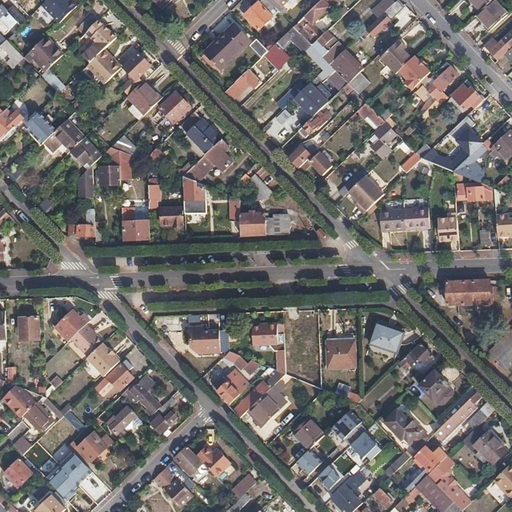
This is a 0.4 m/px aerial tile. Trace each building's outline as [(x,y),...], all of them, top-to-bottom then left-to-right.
[(48,0),(42,7),(59,24),(77,7),(69,0),(48,0)] [(155,0),(163,8),(172,0),(155,0)] [(273,16),(270,12),(275,7),(268,0),(261,0),(260,2),(259,1),(245,15),(260,29),(273,16)] [(277,8),(285,0),(268,0),(275,7),(277,8)] [(321,0),(294,26),(312,45),(325,33),(314,22),(330,7),(332,8),(340,0),(321,0)] [(385,13),(396,3),(393,0),(384,0),(378,6),(385,13)] [(472,0),(480,9),(476,13),(490,28),(507,12),(496,0),(472,0)] [(392,20),(405,8),(398,1),(396,3),(385,13),(392,20)] [(19,22),(3,7),(0,9),(0,27),(6,34),(10,29),(14,33),(24,24),(20,21),(19,22)] [(392,20),(385,13),(367,30),(374,37),(384,28),(386,31),(390,26),(388,24),(392,20)] [(86,33),(99,21),(93,15),(80,27),(86,33)] [(338,39),(350,29),(341,19),(330,29),(338,39)] [(27,55),(47,36),(34,23),(14,42),(27,55)] [(206,52),(222,68),(250,41),(234,24),(220,37),(218,35),(213,40),(215,43),(206,52)] [(90,63),(104,50),(107,48),(117,37),(105,25),(92,38),(96,42),(82,55),(90,63)] [(312,45),(294,26),(279,41),(283,45),(292,37),(307,52),(322,67),(331,75),(336,70),(331,64),(312,45)] [(511,30),(499,43),(493,37),(485,44),(499,59),(506,52),(511,46),(511,30)] [(346,50),(327,31),(325,33),(312,45),(331,64),(346,50)] [(64,55),(47,37),(29,54),(31,56),(44,70),(42,72),(44,73),(45,73),(64,55)] [(395,40),(387,47),(390,50),(401,40),(398,37),(395,40)] [(269,50),(257,38),(250,44),(262,57),(263,56),(269,50)] [(0,54),(12,44),(8,39),(0,46),(0,54)] [(407,47),(401,40),(390,50),(381,57),(397,74),(400,71),(413,58),(404,49),(407,47)] [(283,45),(279,41),(269,50),(263,56),(273,67),(275,69),(291,54),(283,45)] [(25,57),(15,47),(8,54),(18,64),(25,57)] [(118,59),(107,48),(104,50),(115,62),(118,59)] [(106,83),(124,65),(118,59),(115,62),(104,50),(90,63),(89,65),(106,83)] [(351,62),(354,59),(346,50),(331,64),(336,70),(338,71),(340,69),(348,78),(346,80),(349,83),(361,72),(351,62)] [(152,66),(140,53),(124,68),(137,81),(152,66)] [(273,67),(263,56),(262,57),(250,69),(249,70),(259,81),(273,67)] [(406,83),(412,90),(416,86),(427,76),(431,72),(425,66),(428,64),(422,58),(420,60),(416,56),(413,58),(400,71),(408,80),(406,83)] [(443,90),(460,74),(448,62),(446,63),(430,79),(427,82),(419,89),(418,90),(420,93),(421,96),(426,101),(428,100),(425,105),(422,112),(425,116),(424,117),(426,118),(449,97),(443,90)] [(261,88),(277,72),(275,69),(273,67),(259,81),(256,83),(261,88)] [(251,83),(243,75),(225,92),(233,100),(251,83)] [(61,85),(52,76),(50,78),(48,81),(57,90),(59,87),(61,85)] [(427,76),(416,86),(419,89),(427,82),(430,79),(427,76)] [(132,78),(122,88),(129,95),(138,84),(132,78)] [(163,98),(146,80),(136,88),(130,95),(147,113),(154,106),(163,98)] [(484,98),(467,81),(453,94),(466,109),(472,104),(475,107),(484,98)] [(330,102),(312,83),(303,91),(300,94),(295,98),(314,117),(320,111),(330,102)] [(295,98),(300,94),(303,91),(297,84),(277,103),(283,110),(295,98)] [(170,118),(175,123),(191,107),(177,93),(161,109),(165,114),(164,115),(169,120),(170,118)] [(485,121),(497,111),(484,98),(475,107),(481,114),(479,115),(485,121)] [(386,121),(367,101),(361,108),(359,110),(366,117),(369,115),(380,126),(382,124),(386,121)] [(82,116),(87,111),(83,106),(77,111),(82,116)] [(4,112),(0,115),(0,139),(2,141),(25,118),(18,111),(14,115),(7,109),(4,112)] [(320,128),(329,120),(328,119),(332,115),(328,111),(324,115),(320,111),(314,117),(313,117),(300,130),(307,137),(318,126),(320,128)] [(57,130),(41,113),(40,112),(25,126),(42,144),(44,142),(57,130)] [(222,140),(223,140),(203,120),(202,120),(194,112),(187,120),(207,140),(200,146),(207,155),(222,140)] [(493,121),(497,126),(507,117),(503,112),(493,121)] [(380,126),(369,115),(366,117),(375,127),(370,132),(372,134),(380,126)] [(398,122),(391,115),(386,121),(393,128),(398,122)] [(85,138),(68,120),(57,130),(44,142),(52,150),(62,141),(70,150),(78,143),(79,144),(85,138)] [(393,128),(386,121),(382,124),(383,125),(376,132),(380,137),(376,141),(372,144),(385,158),(393,150),(387,144),(398,133),(393,128)] [(498,149),(506,158),(511,152),(511,131),(502,139),(496,145),(495,145),(493,147),(495,148),(496,150),(498,149)] [(376,141),(380,137),(376,132),(371,136),(376,141)] [(102,156),(85,138),(79,144),(80,145),(73,152),(86,166),(89,163),(92,166),(94,164),(102,156)] [(236,163),(228,155),(233,151),(222,140),(207,155),(194,167),(188,172),(184,176),(195,180),(197,181),(198,181),(211,169),(211,168),(213,165),(216,168),(218,165),(225,173),(236,163)] [(323,149),(329,142),(327,140),(320,146),(323,149)] [(399,145),(406,153),(411,149),(404,141),(399,145)] [(313,150),(306,143),(302,146),(310,154),(313,150)] [(476,161),(489,149),(483,143),(471,156),(476,161)] [(310,154),(302,146),(290,158),(298,166),(310,154)] [(112,147),(108,150),(110,150),(110,167),(96,167),(97,186),(122,185),(122,179),(121,151),(112,147)] [(158,163),(165,155),(157,148),(157,149),(150,157),(158,163)] [(131,179),(131,155),(128,154),(121,151),(122,179),(131,179)] [(455,163),(430,152),(423,158),(438,165),(454,171),(461,165),(471,156),(467,151),(455,163)] [(334,165),(320,152),(310,160),(308,158),(298,167),(304,172),(312,164),(324,175),(334,165)] [(418,154),(401,164),(406,172),(422,163),(418,154)] [(471,156),(461,165),(468,168),(476,161),(471,156)] [(188,172),(194,167),(190,163),(183,170),(188,172)] [(94,167),(94,164),(92,166),(87,170),(76,182),(83,189),(87,193),(88,194),(94,194),(94,186),(94,167)] [(481,181),(483,175),(468,168),(461,165),(454,171),(458,173),(462,174),(467,176),(480,181),(481,181)] [(184,176),(188,172),(183,170),(175,166),(172,171),(179,174),(184,176)] [(339,168),(327,177),(334,185),(346,176),(339,168)] [(364,178),(369,173),(364,168),(340,191),(344,197),(347,194),(364,178)] [(180,185),(179,174),(172,171),(166,169),(167,183),(167,186),(180,185)] [(244,181),(250,177),(246,173),(241,179),(244,181)] [(256,174),(245,183),(263,202),(264,203),(274,193),(256,174)] [(504,186),(511,180),(507,175),(498,183),(499,184),(504,186)] [(208,212),(207,188),(204,189),(203,186),(198,186),(197,181),(195,180),(184,176),(185,203),(185,213),(208,212)] [(382,197),(364,178),(347,194),(358,206),(355,209),(362,216),(365,213),(368,210),(382,197)] [(160,201),(160,186),(158,186),(158,179),(149,179),(150,208),(158,208),(157,201),(160,201)] [(461,185),(462,201),(472,201),(472,202),(487,202),(487,189),(484,189),(484,188),(484,186),(484,185),(461,185)] [(241,208),(240,199),(229,194),(230,215),(241,215),(241,208)] [(43,213),(53,203),(48,198),(38,207),(43,213)] [(95,224),(95,210),(95,209),(93,209),(93,206),(89,206),(88,209),(88,224),(70,224),(70,236),(78,240),(79,240),(79,236),(96,236),(95,224)] [(183,227),(182,208),(161,209),(162,224),(174,224),(174,227),(183,227)] [(432,215),(432,208),(384,209),(384,230),(433,228),(432,215)] [(266,234),(266,219),(266,214),(257,214),(257,211),(250,211),(250,214),(241,215),(241,227),(241,236),(260,235),(266,234)] [(290,233),(289,214),(274,214),(273,219),(266,219),(266,234),(290,233)] [(511,235),(511,219),(509,220),(509,216),(498,216),(499,236),(510,235),(511,235)] [(460,240),(459,218),(441,218),(440,226),(437,226),(438,234),(441,234),(441,240),(460,240)] [(151,236),(151,221),(123,222),(124,240),(151,240),(151,236)] [(95,224),(96,236),(96,243),(103,242),(103,230),(104,230),(104,223),(95,224)] [(339,261),(348,249),(321,229),(317,233),(313,230),(308,237),(339,261)] [(490,230),(481,231),(482,248),(491,247),(490,230)] [(491,309),(492,297),(499,297),(498,286),(491,286),(490,280),(458,281),(447,281),(448,305),(454,305),(454,307),(462,307),(462,313),(478,312),(478,304),(482,304),(482,309),(491,309)] [(89,325),(92,321),(85,314),(83,315),(82,317),(78,314),(74,310),(57,326),(71,342),(73,339),(89,325)] [(0,337),(8,338),(8,315),(0,315),(0,337)] [(39,316),(21,317),(22,339),(40,338),(39,316)] [(376,322),(370,342),(397,351),(404,331),(376,322)] [(253,328),(255,344),(273,344),(280,344),(279,333),(279,324),(269,324),(269,327),(262,327),(253,328)] [(99,339),(94,334),(96,332),(89,325),(73,339),(90,357),(104,344),(99,339)] [(231,351),(231,329),(205,330),(204,325),(191,325),(192,346),(205,346),(208,351),(231,351)] [(511,329),(489,351),(507,370),(511,364),(511,329)] [(286,332),(279,333),(280,344),(273,344),(273,345),(276,350),(278,349),(287,349),(286,341),(286,332)] [(358,366),(357,343),(356,339),(329,340),(329,367),(358,366)] [(315,355),(315,345),(302,345),(302,341),(295,341),(291,345),(292,358),(302,358),(302,372),(316,372),(315,355)] [(435,357),(421,343),(401,362),(403,365),(409,360),(413,365),(421,357),(428,364),(435,357)] [(111,351),(104,344),(90,357),(108,374),(122,361),(115,355),(111,351)] [(288,367),(287,349),(278,349),(278,368),(288,367)] [(257,379),(270,367),(252,360),(249,363),(243,356),(241,355),(231,351),(223,359),(231,367),(236,363),(243,370),(245,368),(257,379)] [(405,372),(413,365),(409,360),(403,365),(401,367),(405,372)] [(135,378),(129,372),(134,367),(129,362),(125,366),(124,365),(110,379),(121,390),(135,378)] [(417,381),(424,375),(425,373),(421,369),(413,377),(417,381)] [(273,388),(288,374),(279,370),(268,382),(273,388)] [(232,404),(250,387),(241,377),(243,375),(240,371),(238,372),(238,374),(234,377),(232,374),(217,389),(232,404)] [(446,403),(454,395),(454,389),(436,372),(424,383),(441,402),(446,403)] [(267,422),(288,402),(277,390),(287,381),(292,376),(288,374),(273,388),(251,409),(256,415),(263,423),(267,422)] [(52,384),(59,389),(64,381),(57,376),(52,384)] [(302,388),(308,382),(292,376),(287,381),(302,388)] [(48,397),(47,377),(39,378),(40,394),(48,397)] [(251,409),(273,388),(268,382),(268,381),(265,381),(235,410),(242,417),(251,409)] [(161,404),(140,383),(132,391),(130,388),(124,394),(123,394),(128,399),(135,393),(153,412),(161,404)] [(56,417),(33,394),(31,396),(22,387),(14,395),(20,401),(17,404),(27,414),(26,415),(41,430),(48,424),(50,427),(57,421),(54,419),(56,417)] [(306,409),(326,389),(321,388),(316,390),(309,397),(303,391),(296,398),(306,409)] [(117,401),(123,394),(124,394),(121,390),(113,397),(117,401)] [(456,428),(478,407),(475,404),(484,395),(479,390),(448,420),(456,428)] [(359,403),(366,396),(353,392),(349,399),(359,403)] [(112,414),(128,399),(123,394),(117,401),(108,410),(112,414)] [(66,416),(48,397),(44,401),(62,419),(66,416)] [(165,414),(177,403),(171,398),(160,409),(165,414)] [(480,425),(497,409),(489,401),(464,426),(471,434),(480,425)] [(126,428),(139,415),(129,406),(118,416),(117,415),(109,423),(119,434),(126,428)] [(247,423),(256,415),(251,409),(242,417),(247,423)] [(161,434),(179,417),(173,410),(165,419),(158,411),(148,421),(153,426),(161,433),(161,434)] [(399,410),(387,422),(397,432),(399,431),(416,449),(429,436),(422,429),(420,431),(399,410)] [(344,440),(362,422),(350,411),(347,415),(333,428),(344,440)] [(376,420),(369,413),(365,417),(372,424),(376,420)] [(0,429),(2,431),(9,425),(0,415),(0,429)] [(144,424),(144,420),(139,415),(126,428),(129,432),(136,424),(138,426),(142,427),(144,424)] [(326,434),(310,417),(295,432),(311,449),(317,443),(326,434)] [(98,429),(101,427),(96,421),(93,424),(98,429)] [(507,451),(489,432),(487,433),(480,425),(471,434),(468,436),(493,465),(507,451)] [(161,433),(153,426),(149,430),(157,437),(161,433)] [(93,461),(113,441),(107,434),(103,438),(96,431),(80,447),(92,460),(93,461)] [(371,464),(385,449),(367,432),(353,446),(371,464)] [(493,465),(468,436),(463,441),(490,468),(493,465)] [(449,451),(458,446),(454,438),(445,444),(449,451)] [(20,458),(24,455),(11,442),(0,453),(0,467),(5,473),(20,458)] [(92,460),(80,447),(75,442),(70,447),(87,464),(92,460)] [(218,476),(232,462),(219,448),(215,452),(208,445),(198,455),(205,462),(210,467),(217,475),(218,476)] [(198,455),(189,446),(181,454),(176,458),(192,474),(205,462),(198,455)] [(411,475),(418,482),(430,470),(430,469),(440,460),(427,446),(416,456),(417,457),(415,459),(418,463),(420,462),(422,464),(411,475)] [(74,462),(71,460),(75,456),(67,447),(56,458),(55,458),(51,461),(52,462),(50,464),(52,467),(46,472),(54,480),(65,470),(67,472),(71,468),(70,466),(74,462)] [(310,450),(298,463),(313,476),(325,463),(310,450)] [(406,451),(388,468),(393,473),(401,466),(411,455),(406,451)] [(449,469),(455,462),(448,455),(428,474),(434,480),(435,481),(449,469)] [(20,458),(5,473),(19,487),(21,485),(24,488),(30,482),(28,479),(34,473),(20,458)] [(190,478),(174,461),(167,468),(183,484),(190,478)] [(341,482),(334,475),(340,469),(334,463),(316,480),(329,493),(336,486),(341,482)] [(511,464),(496,478),(511,494),(511,464)] [(211,480),(217,475),(210,467),(204,473),(206,475),(211,480)] [(183,484),(167,468),(155,479),(181,507),(193,495),(192,493),(190,491),(183,484)] [(355,476),(348,469),(342,475),(345,478),(349,482),(355,476)] [(459,487),(456,485),(458,483),(451,477),(449,479),(447,476),(452,472),(449,469),(435,481),(450,496),(459,487)] [(352,511),(357,508),(363,502),(358,497),(362,493),(357,488),(367,478),(360,471),(355,476),(349,482),(340,490),(332,498),(345,511),(352,511)] [(247,493),(258,482),(250,474),(238,485),(247,493)] [(422,491),(434,480),(428,474),(397,505),(395,507),(400,511),(422,491)] [(340,490),(349,482),(345,478),(341,482),(336,486),(340,490)] [(443,511),(455,501),(450,496),(435,481),(434,480),(422,491),(438,507),(442,511),(443,511)] [(488,493),(501,501),(507,492),(494,484),(488,493)] [(475,499),(472,497),(470,498),(469,497),(459,487),(450,496),(455,501),(463,509),(464,510),(475,499)] [(381,488),(375,494),(386,506),(392,501),(393,500),(381,488)] [(38,508),(41,511),(62,511),(69,506),(55,492),(38,508)] [(230,511),(237,511),(252,499),(247,493),(229,510),(230,511)] [(459,511),(463,509),(455,501),(443,511),(459,511)]
